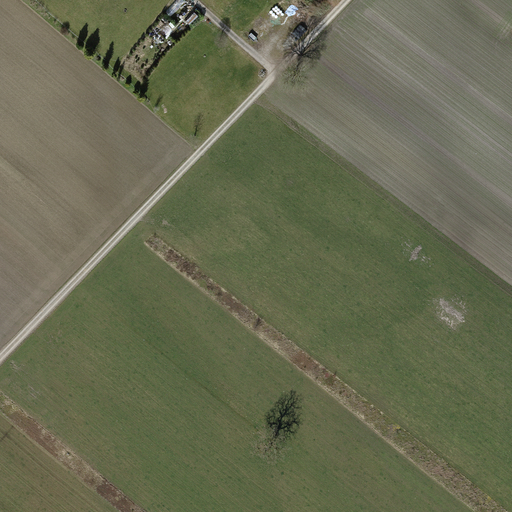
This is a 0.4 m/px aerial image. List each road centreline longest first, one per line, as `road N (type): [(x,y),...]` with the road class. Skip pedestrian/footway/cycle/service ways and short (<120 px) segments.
road 1 (track): [(0,358),(346,0)]
road 2 (track): [(266,83),(511,273)]
